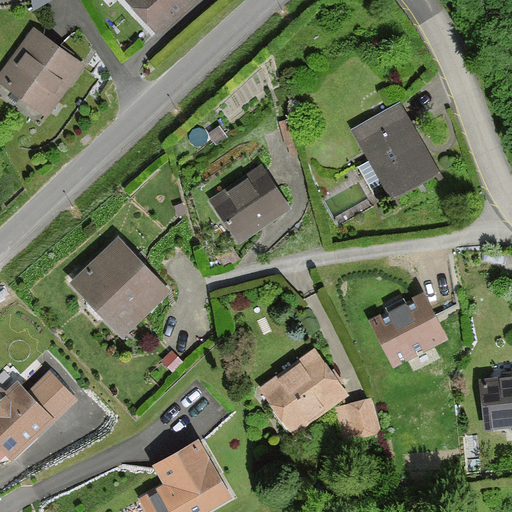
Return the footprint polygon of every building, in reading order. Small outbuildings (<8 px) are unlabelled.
[(120,0),(160,41),(202,0),(120,0)] [(0,85),(48,120),(89,65),(34,25),(0,72),(0,85)] [(386,198),(436,173),(400,101),(350,126),(386,198)] [(240,246),(294,210),(262,164),(209,200),(240,246)] [(121,339),(172,292),(119,235),(68,282),(121,339)] [(394,369),(447,338),(420,292),(367,322),(394,369)] [(294,437),(351,394),(316,348),(260,391),(294,437)] [(0,443),(16,460),(78,400),(49,369),(28,389),(19,379),(0,397),(0,443)] [(480,433),(511,429),(511,373),(474,378),(480,433)] [(347,447),(386,436),(375,397),(336,408),(347,447)] [(141,497),(149,511),(208,511),(234,497),(200,437),(153,464),(164,484),(141,497)]
